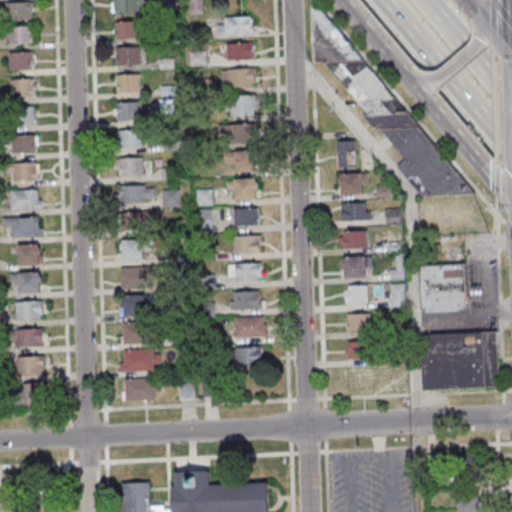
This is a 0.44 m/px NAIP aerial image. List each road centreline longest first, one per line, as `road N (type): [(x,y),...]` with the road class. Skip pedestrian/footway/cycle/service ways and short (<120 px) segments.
road 1 (residential): [(511,417),(0,440)]
road 2 (residential): [(88,511),(70,0)]
road 3 (residential): [(307,511),(290,0)]
road 4 (secondary): [(341,0),(511,201)]
road 5 (motorway): [(382,0),(511,152)]
road 6 (motorway): [(511,103),(423,0)]
